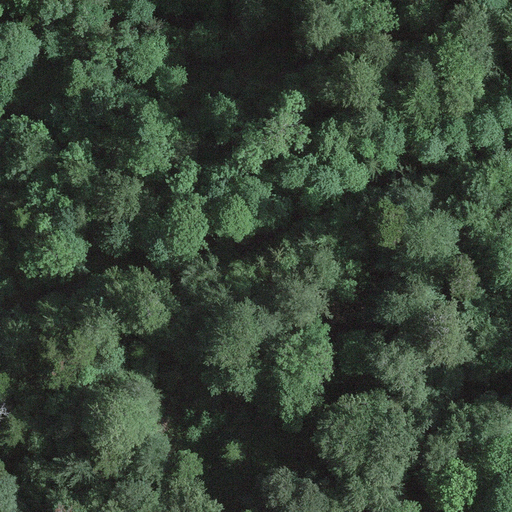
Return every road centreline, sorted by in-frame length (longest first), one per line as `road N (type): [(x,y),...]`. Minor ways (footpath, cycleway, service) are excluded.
road 1 (unclassified): [(0,325),(511,150)]
road 2 (track): [(343,56),(511,13)]
